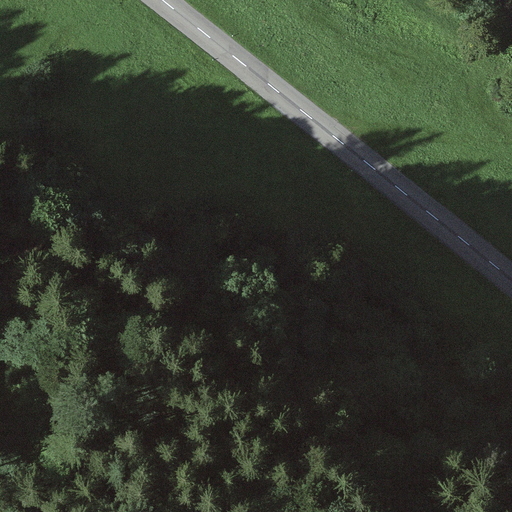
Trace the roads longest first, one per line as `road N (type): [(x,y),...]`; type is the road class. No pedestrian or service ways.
road 1 (track): [(391,511),(314,421),(212,343),(0,243)]
road 2 (tertiary): [(159,0),(511,282)]
